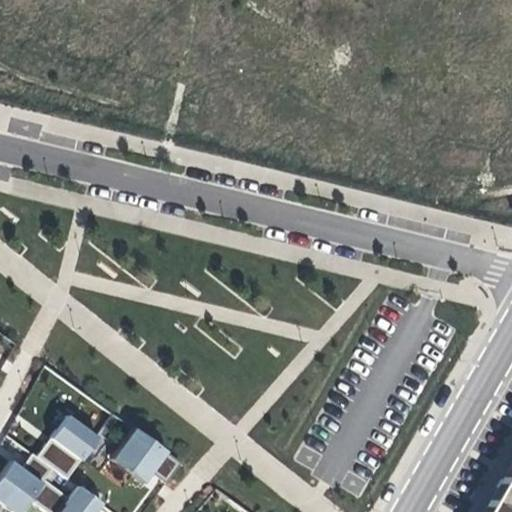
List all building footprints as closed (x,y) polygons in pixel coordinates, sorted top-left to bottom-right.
[(149,132),(258,158),(322,41),(370,67),(313,171),(425,198),(511,36),(511,0),(405,0),(396,17),(364,0),(49,0),(26,42),(72,67),(49,109),(62,112),(83,73),(158,114),(148,132),(149,132)] [(50,468),(63,478),(94,437),(64,415),(34,457),(50,468)] [(130,428),(108,458),(141,482),(144,478),(148,472),(163,483),(178,463),(130,428)] [(40,481),(50,468),(34,457),(29,453),(18,469),(8,461),(0,471),(0,505),(9,511),(16,511),(26,500),(42,511),(92,511),(98,504),(74,487),(65,499),(40,481)] [(511,511),(511,456),(479,511),(511,511)]
